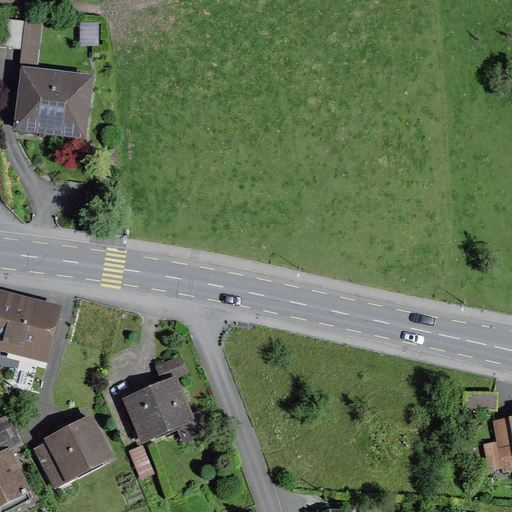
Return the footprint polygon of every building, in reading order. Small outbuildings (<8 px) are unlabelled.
[(24,30),(1,28),(0,35),(0,54),(22,56),(24,30)] [(85,135),(94,82),(21,69),(12,122),(85,135)] [(0,351),(47,365),(61,314),(0,296),(0,351)] [(168,368),(173,378),(188,371),(184,361),(168,368)] [(180,381),(128,405),(147,446),(199,422),(180,381)] [(468,401),(470,412),(490,409),(488,397),(468,401)] [(93,421),(33,452),(55,494),(115,464),(93,421)] [(503,477),(511,475),(511,421),(493,426),(503,477)] [(0,457),(0,511),(31,496),(10,453),(0,457)]
